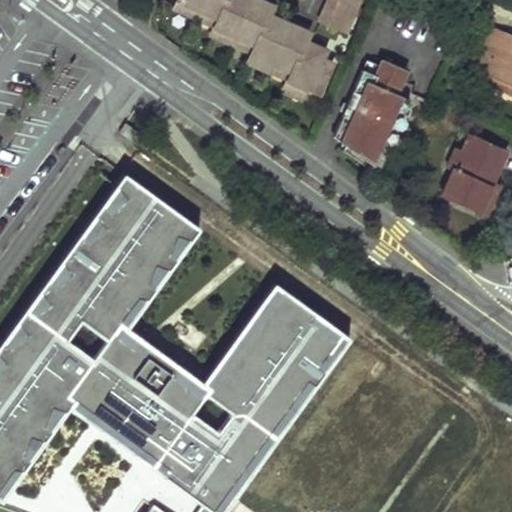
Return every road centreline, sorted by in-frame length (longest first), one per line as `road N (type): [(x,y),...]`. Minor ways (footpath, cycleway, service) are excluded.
road 1 (tertiary): [(37,0),(511,347)]
road 2 (tertiary): [(511,319),(82,0)]
